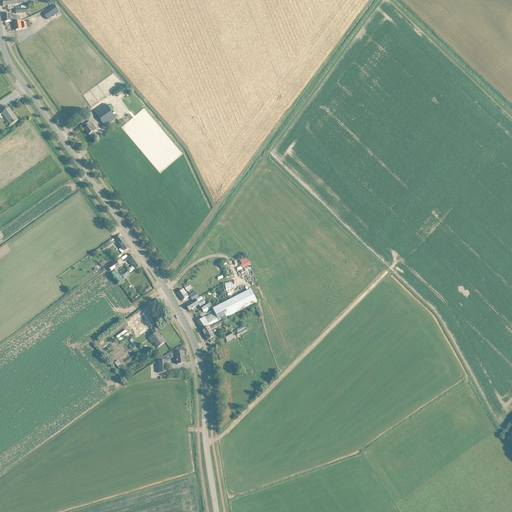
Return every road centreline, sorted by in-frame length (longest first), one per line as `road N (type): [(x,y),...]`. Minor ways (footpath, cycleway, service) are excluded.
road 1 (tertiary): [(215,511),(203,380),(189,330),(0,40)]
road 2 (track): [(205,442),(221,437),(388,270)]
road 3 (track): [(282,116),(158,278)]
